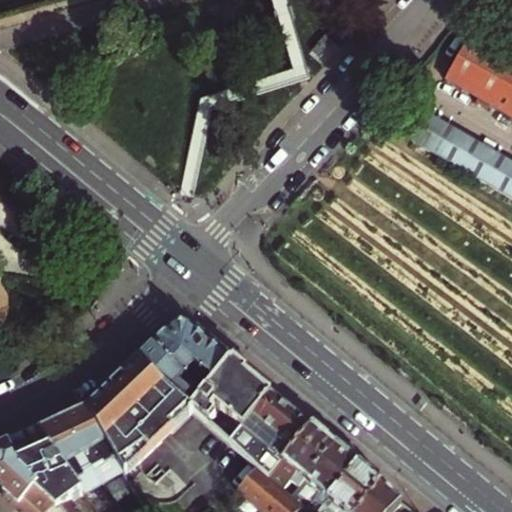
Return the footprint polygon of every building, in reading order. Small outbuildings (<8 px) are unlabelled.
[(511,0),(496,0),(497,0),(511,9),(511,0)] [(511,60),(474,37),(447,80),(479,100),(476,105),(482,109),(487,112),(490,107),(511,120),(511,60)] [(413,145),(511,201),(511,161),(431,114),(413,145)] [(206,392),(230,362),(220,353),(200,336),(188,327),(181,327),(173,328),(153,346),(206,392)] [(206,392),(153,346),(145,354),(138,361),(167,388),(192,410),(206,392)] [(114,384),(86,412),(125,475),(192,410),(167,388),(138,361),(114,384)] [(242,431),(271,395),(251,378),(230,362),(206,392),(192,410),(209,425),(216,418),(213,416),(215,414),(210,410),(213,406),(242,431)] [(269,480),(311,429),(293,414),(271,395),(242,431),(230,444),(259,470),(269,480)] [(63,423),(106,488),(125,475),(86,412),(75,417),(63,423)] [(41,433),(88,500),(106,488),(63,423),(52,428),(41,433)] [(292,501),(302,489),(336,449),(324,439),(311,429),(269,480),(292,501)] [(96,511),(88,500),(41,433),(18,444),(0,452),(0,488),(5,494),(4,496),(10,502),(19,510),(18,511),(96,511)] [(322,511),(359,468),(346,458),(336,449),(302,489),(310,497),(300,508),(304,511),(322,511)] [(360,511),(381,487),(372,479),(359,468),(322,511),(360,511)] [(269,480),(259,470),(237,493),(257,511),(304,511),(300,508),(292,501),(269,480)] [(393,511),(401,503),(392,495),(381,487),(360,511),(393,511)] [(401,503),(393,511),(412,511),(408,509),(401,503)]
